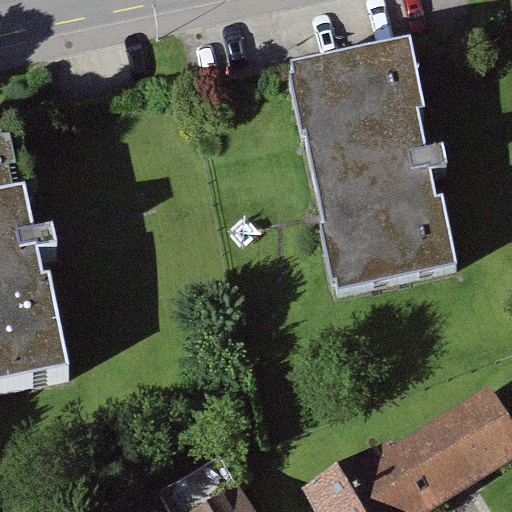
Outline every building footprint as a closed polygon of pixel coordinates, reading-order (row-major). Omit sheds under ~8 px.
[(410,40),(286,65),(304,147),(335,299),(462,272),(446,191),(432,194),(427,168),(449,163),(445,143),(423,148),(413,104),(423,102),(410,40)] [(17,126),(0,129),(0,393),(75,377),(53,276),(40,279),(34,253),(57,248),(53,229),(30,234),(21,189),(30,186),(17,126)] [(393,439),(307,490),(320,511),(424,511),(511,459),(511,427),(489,390),(396,445),(393,439)] [(158,494),(168,511),(197,511),(237,489),(219,458),(158,494)] [(197,511),(251,511),(237,489),(197,511)]
